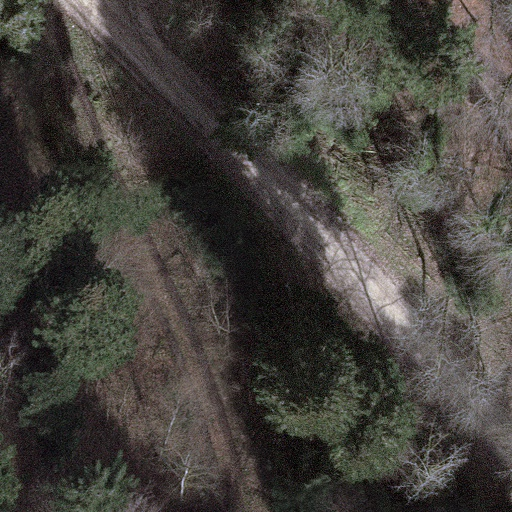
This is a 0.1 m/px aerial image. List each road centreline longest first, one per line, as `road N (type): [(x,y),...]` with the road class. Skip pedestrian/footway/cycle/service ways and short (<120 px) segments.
road 1 (track): [(511,447),(106,0)]
road 2 (track): [(52,0),(68,76),(218,416),(243,511)]
road 3 (track): [(511,103),(387,0)]
